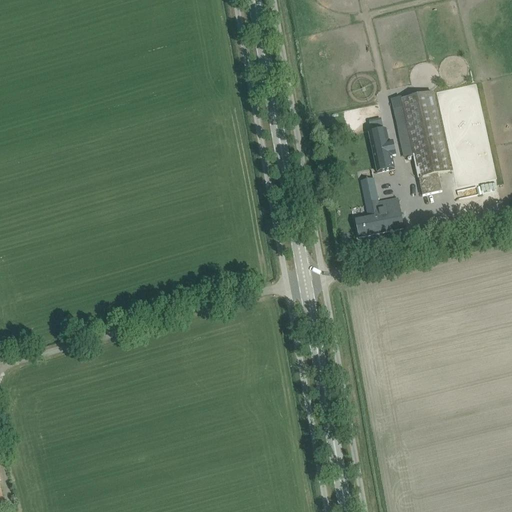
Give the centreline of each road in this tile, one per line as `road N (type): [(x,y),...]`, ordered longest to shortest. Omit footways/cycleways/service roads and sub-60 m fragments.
road 1 (unclassified): [(286,288),(235,0)]
road 2 (primary): [(305,283),(253,0)]
road 3 (unclassified): [(323,277),(275,0)]
road 4 (unclassified): [(365,511),(323,277)]
road 5 (primary): [(346,511),(305,283)]
road 6 (unclassified): [(326,511),(286,288)]
road 7 (unclassified): [(323,277),(511,231)]
